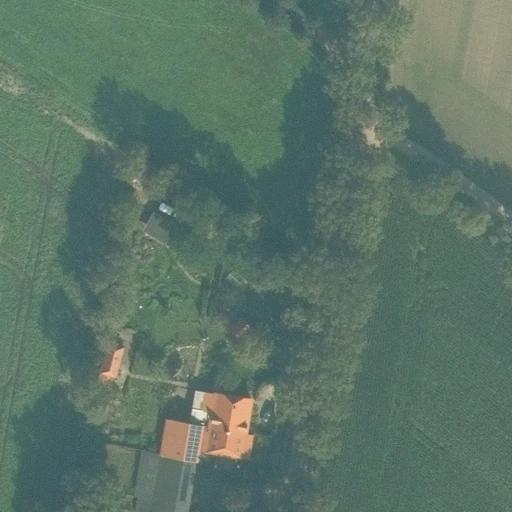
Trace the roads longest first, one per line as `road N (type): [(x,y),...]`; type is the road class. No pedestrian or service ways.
road 1 (unclassified): [(280,511),(364,0)]
road 2 (track): [(511,225),(346,96)]
